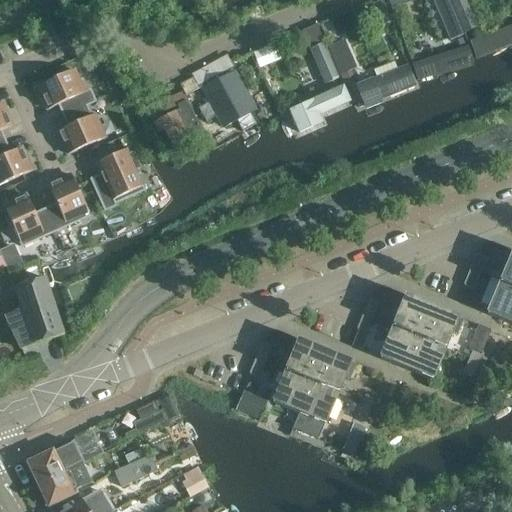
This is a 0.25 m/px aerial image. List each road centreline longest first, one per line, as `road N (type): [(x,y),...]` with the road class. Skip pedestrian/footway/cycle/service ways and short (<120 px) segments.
road 1 (residential): [(511,209),(0,417)]
road 2 (residential): [(8,74),(104,33),(122,33),(170,58),(241,37)]
